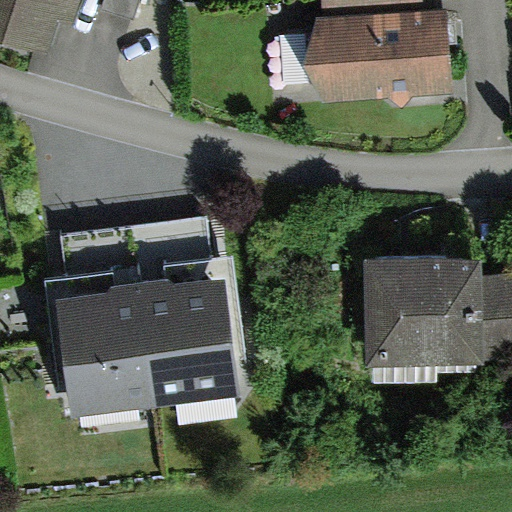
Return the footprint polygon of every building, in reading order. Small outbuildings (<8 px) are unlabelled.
[(0,0),(0,26),(43,39),(53,8),(69,13),(72,0),(102,0),(102,1),(128,9),(130,0),(0,0)] [(415,0),(323,0),(328,90),(444,83),(439,8),(416,9),(415,0)] [(368,348),(511,347),(511,276),(477,277),(477,255),(368,255),(368,348)] [(132,274),(149,399),(233,387),(215,262),(132,274)] [(149,399),(132,274),(56,285),(74,409),(149,399)]
